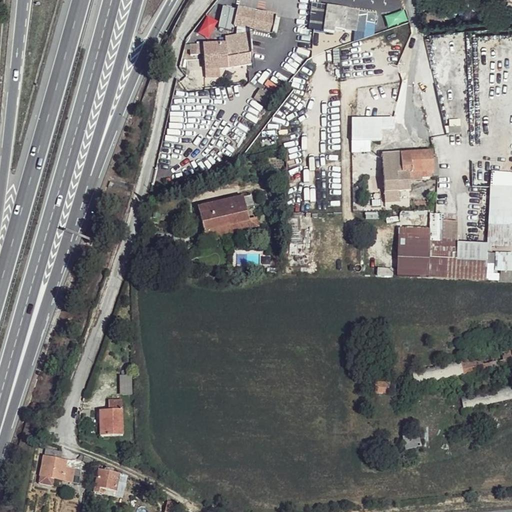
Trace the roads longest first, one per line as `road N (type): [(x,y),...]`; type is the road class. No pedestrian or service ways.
road 1 (residential): [(65,434),(134,235),(179,37),(204,0)]
road 2 (motorway): [(23,325),(108,0)]
road 3 (motorway): [(23,325),(134,40)]
road 4 (motorway): [(75,0),(0,262)]
road 5 (motorway): [(23,0),(0,189)]
road 6 (track): [(183,502),(148,478),(69,446),(65,434)]
